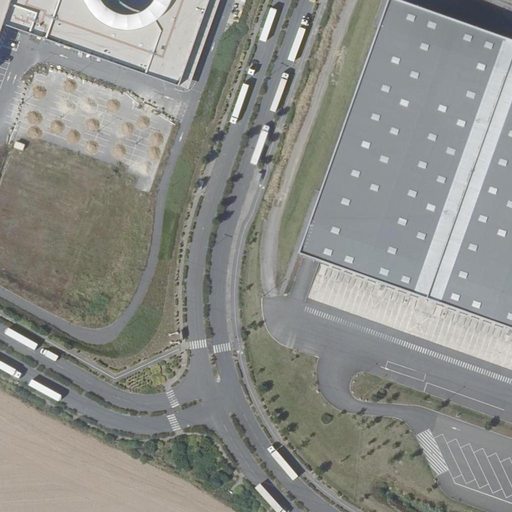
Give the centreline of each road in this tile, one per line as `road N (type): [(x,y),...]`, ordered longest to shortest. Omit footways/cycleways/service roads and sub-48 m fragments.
road 1 (tertiary): [(233,390),(221,310),(234,223),(307,0)]
road 2 (tertiary): [(280,0),(206,207),(195,307),(205,385)]
road 3 (tertiary): [(0,367),(125,423),(174,423),(217,408)]
road 4 (tertiary): [(205,385),(160,403),(133,402),(0,338)]
road 5 (tertiary): [(324,511),(271,459),(239,404)]
road 6 (tertiary): [(217,408),(243,458),(290,511)]
